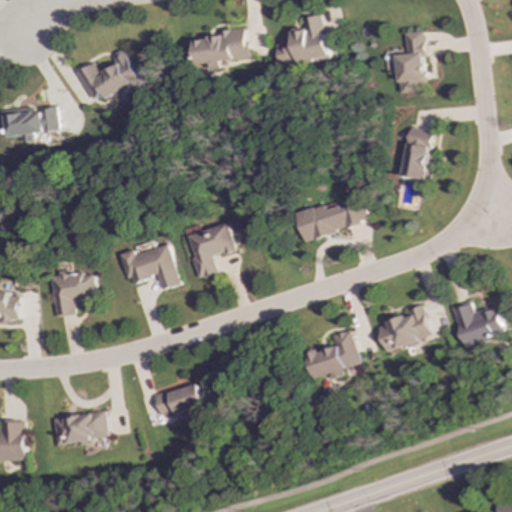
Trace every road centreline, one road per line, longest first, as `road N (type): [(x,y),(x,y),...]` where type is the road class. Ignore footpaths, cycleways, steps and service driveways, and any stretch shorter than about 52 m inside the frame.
road 1 (residential): [(463,0),(473,22),(485,160),(477,216),(421,256),(125,354),(0,370)]
road 2 (tertiary): [(511,446),(323,511)]
